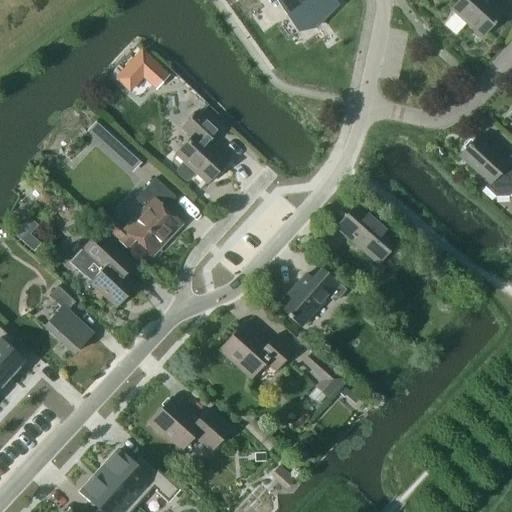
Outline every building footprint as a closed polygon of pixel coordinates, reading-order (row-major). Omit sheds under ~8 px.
[(266,0),(270,4),(275,0),(286,16),(292,12),(303,28),(337,4),(334,0),(266,0)] [(489,0),(459,0),(451,10),(455,13),(445,24),(456,35),(466,24),(481,37),(503,13),(489,0)] [(191,137),(175,155),(184,162),(178,169),(177,171),(178,174),(184,180),(187,181),(190,180),(196,173),(207,184),(228,160),(208,141),(219,130),(201,113),(199,110),(196,113),(182,129),(191,137)] [(478,136),(459,156),(489,184),(486,187),(496,196),(508,195),(511,191),(511,153),(506,161),(478,136)] [(127,232),(118,241),(127,249),(136,240),(152,255),(180,224),(164,209),(175,197),(155,178),(135,199),(146,208),(125,230),(127,232)] [(399,241),(356,204),(335,228),(346,237),(347,236),(379,263),(399,241)] [(29,218),(14,236),(34,253),(42,243),(31,235),(39,226),(29,218)] [(101,227),(69,263),(90,282),(91,282),(117,306),(135,287),(123,276),(134,265),(113,246),(117,242),(101,227)] [(345,290),(321,269),(311,279),(305,274),(278,306),(301,327),(329,296),(335,302),(345,290)] [(62,308),(45,326),(74,354),(92,334),(67,311),(75,302),(57,286),(48,296),(62,308)] [(275,335),(266,346),(241,324),(221,348),(253,377),(266,361),(276,370),(293,351),(275,335)] [(0,328),(0,369),(10,378),(25,362),(7,345),(12,340),(0,328)] [(345,382),(313,351),(302,362),(321,381),(315,386),(328,399),(345,382)] [(0,369),(0,389),(10,378),(0,369)] [(347,387),(340,394),(343,398),(345,396),(354,405),(360,398),(347,387)] [(194,418),(171,398),(149,423),(161,434),(162,433),(181,450),(194,435),(211,451),(231,430),(208,409),(198,420),(195,417),(194,418)] [(249,431),(268,451),(275,444),(256,424),(249,431)] [(118,451),(99,472),(137,506),(151,490),(153,487),(156,490),(167,500),(178,489),(139,454),(131,463),(118,451)] [(266,453),(254,453),(254,462),(266,462),(266,453)] [(99,472),(80,492),(98,508),(94,511),(130,511),(137,506),(99,472)]
